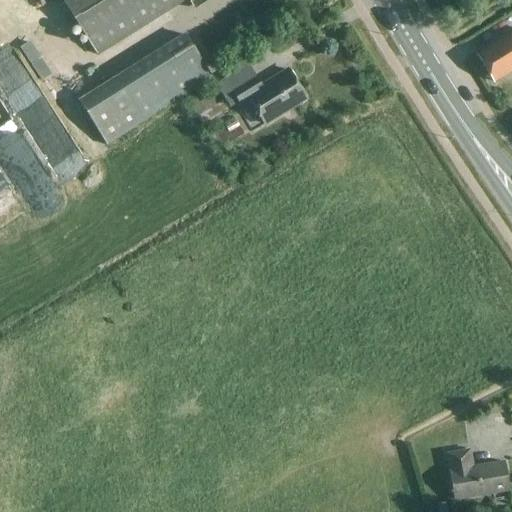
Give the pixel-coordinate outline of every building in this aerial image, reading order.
[(62,0),(97,56),(185,0),(62,0)] [(511,34),(478,56),(494,83),(511,71),(511,34)] [(61,80),(74,69),(48,35),(39,43),(52,59),(47,63),(61,80)] [(105,147),(140,125),(210,81),(182,36),(77,103),(105,147)] [(254,78),(232,92),(241,106),(249,100),(265,125),(305,100),(287,71),(260,88),(254,78)] [(90,138),(68,146),(81,182),(103,174),(90,138)] [(469,451),(446,455),(454,501),(508,492),(503,464),(472,469),(469,451)]
